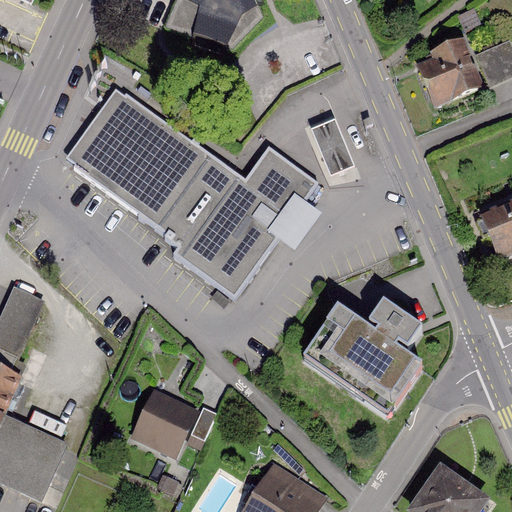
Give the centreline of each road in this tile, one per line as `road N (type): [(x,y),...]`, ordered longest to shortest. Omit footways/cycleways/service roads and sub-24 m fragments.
road 1 (tertiary): [(342,0),(492,360)]
road 2 (residential): [(0,191),(87,0)]
road 3 (residential): [(369,511),(458,384),(492,360)]
